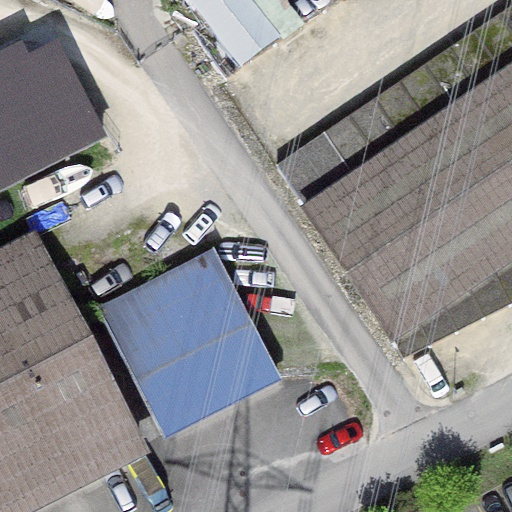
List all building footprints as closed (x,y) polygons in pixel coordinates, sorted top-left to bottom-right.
[(229,0),(196,21),(225,66),(329,0),(229,0)] [(311,217),(511,75),(511,3),(278,169),(311,217)] [(511,75),(311,217),(386,338),(511,257),(511,75)] [(32,245),(0,260),(0,505),(5,503),(264,372),(210,266),(78,334),(32,245)] [(511,257),(386,338),(405,365),(511,309),(511,257)]
